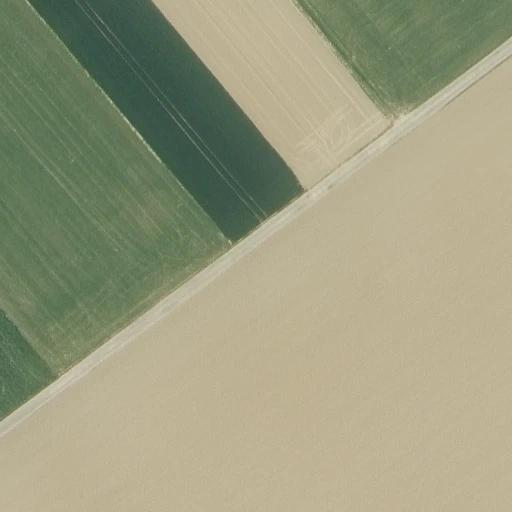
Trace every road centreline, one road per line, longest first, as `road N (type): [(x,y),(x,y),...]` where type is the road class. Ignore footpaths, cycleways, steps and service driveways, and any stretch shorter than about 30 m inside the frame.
road 1 (track): [(511,44),(0,430)]
road 2 (track): [(403,127),(296,0)]
